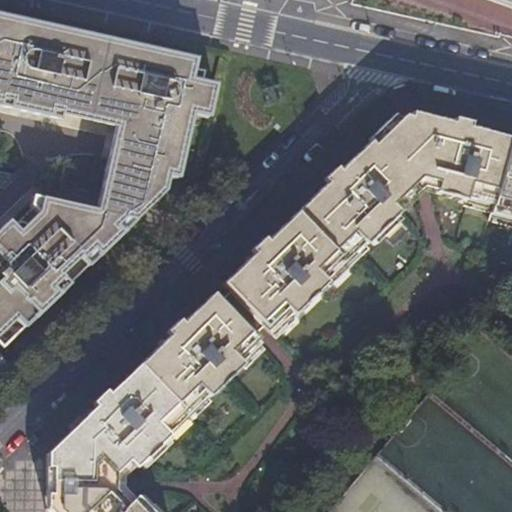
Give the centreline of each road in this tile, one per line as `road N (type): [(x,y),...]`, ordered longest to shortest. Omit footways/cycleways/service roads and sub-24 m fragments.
road 1 (residential): [(373,53),(367,74),(0,430)]
road 2 (tertiary): [(134,0),(373,53)]
road 3 (tertiary): [(373,53),(511,83)]
